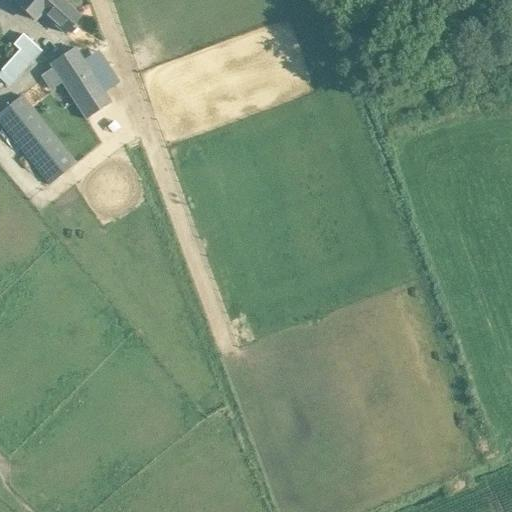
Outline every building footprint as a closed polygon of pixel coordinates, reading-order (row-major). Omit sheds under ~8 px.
[(33,20),(41,12),(65,34),(79,18),(58,0),(18,0),(15,3),(33,20)] [(361,4),(366,22),(379,18),(374,1),(361,4)] [(19,50),(3,68),(16,79),(41,51),(22,34),(13,45),(19,50)] [(49,65),(61,84),(84,120),(111,103),(75,48),(49,65)] [(0,112),(0,124),(7,133),(51,187),(77,166),(21,96),(0,112)]
